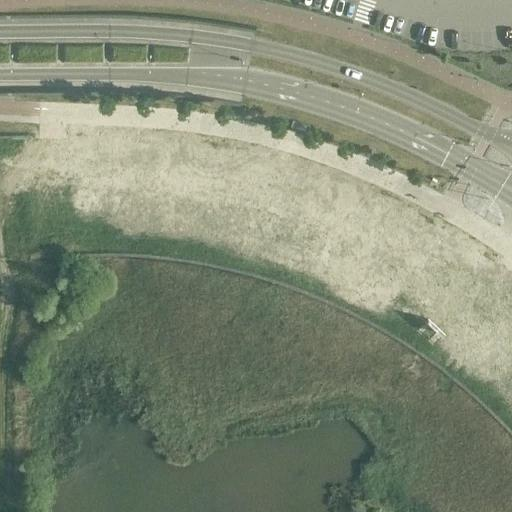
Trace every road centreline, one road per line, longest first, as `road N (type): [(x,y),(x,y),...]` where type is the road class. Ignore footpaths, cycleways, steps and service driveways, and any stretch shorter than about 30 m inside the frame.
road 1 (primary): [(0,76),(246,83),(387,125),(511,193)]
road 2 (primary): [(511,150),(417,100),(287,54),(176,34),(0,32)]
road 3 (residential): [(60,114),(192,121),(296,144),(383,177),(503,245)]
